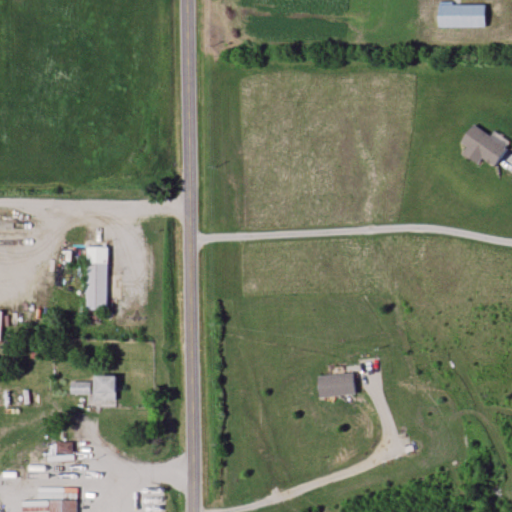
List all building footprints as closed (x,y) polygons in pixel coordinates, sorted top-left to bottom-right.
[(461,144),(466,148),(462,155),(477,166),(482,159),(494,168),(507,150),(474,125),(461,144)] [(86,310),(107,310),(107,247),(86,247),(86,310)] [(354,373),(318,376),(320,398),(356,394),(354,373)] [(116,375),(93,375),(93,401),(116,401),(116,375)] [(91,382),(71,382),(71,394),(91,394),(91,382)] [(49,500),(49,511),(76,511),(77,488),(64,488),(64,500),(49,500)]
